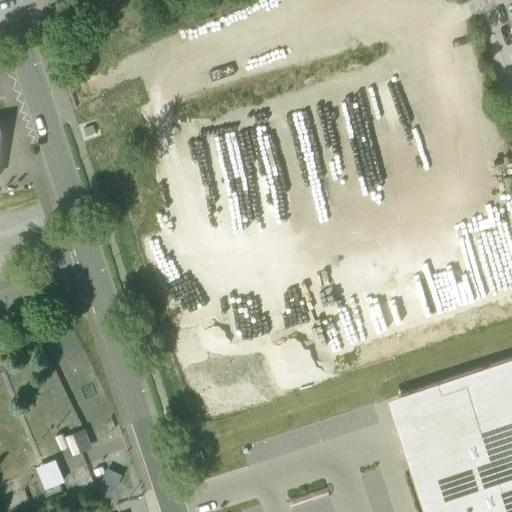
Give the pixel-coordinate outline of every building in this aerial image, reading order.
[(181,285),(493,196),(443,23),(264,74),(269,91),(136,129),(181,285)] [(416,450),(436,511),(511,511),(511,357),(398,396),(409,426),(397,430),(400,441),(405,454),(416,450)] [(409,426),(398,396),(387,400),(397,430),(409,426)] [(436,511),(416,450),(405,454),(423,511),(436,511)] [(42,487),(62,478),(53,455),(32,464),(42,487)]
